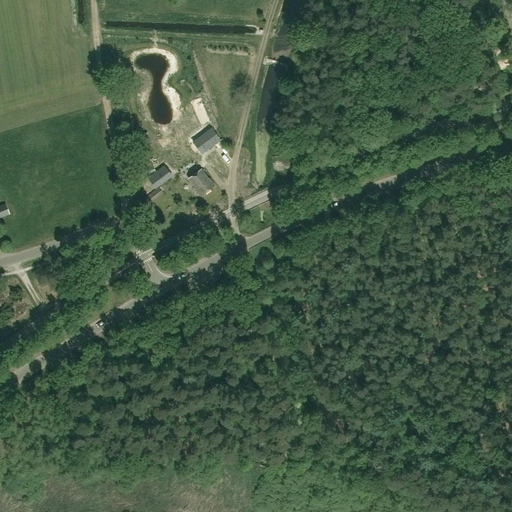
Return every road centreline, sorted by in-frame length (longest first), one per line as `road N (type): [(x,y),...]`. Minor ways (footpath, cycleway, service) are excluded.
road 1 (tertiary): [(160,288),(372,189),(511,145)]
road 2 (track): [(92,0),(124,205),(119,228)]
road 3 (unclassified): [(0,263),(119,228),(160,288)]
road 4 (tertiary): [(0,389),(160,288)]
